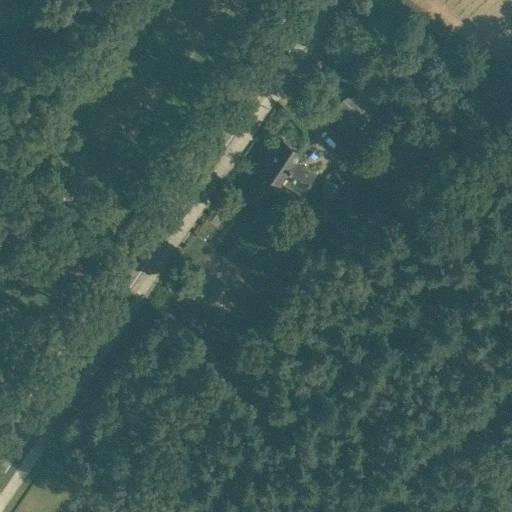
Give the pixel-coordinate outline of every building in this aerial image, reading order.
[(344,139),(363,121),(384,101),(364,80),(337,105),(332,100),(325,107),(330,112),(324,117),(344,139)] [(444,141),(402,113),(384,140),(426,168),(444,141)] [(262,169),(264,171),(280,181),(284,175),(304,188),(314,172),(295,159),(301,150),(283,138),(262,169)] [(382,146),(363,163),(374,176),(394,160),(382,146)] [(355,192),(354,191),(349,186),(342,195),(348,200),(355,192)] [(90,511),(116,511),(122,503),(104,491),(90,511)]
